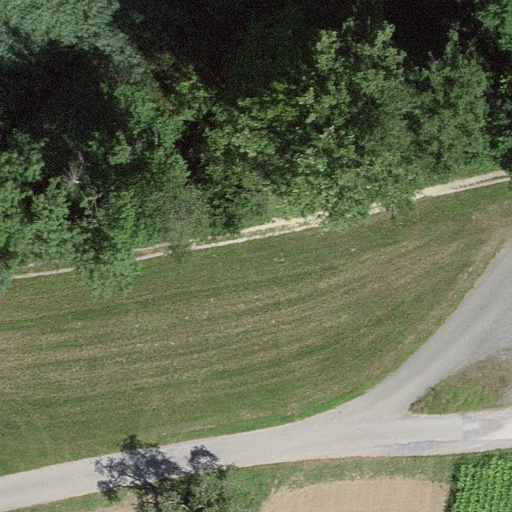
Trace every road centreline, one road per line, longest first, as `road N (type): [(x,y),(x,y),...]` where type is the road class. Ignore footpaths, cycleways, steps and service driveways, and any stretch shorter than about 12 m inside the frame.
road 1 (track): [(0,487),(347,433)]
road 2 (track): [(347,433),(511,262)]
road 3 (track): [(347,433),(511,412)]
